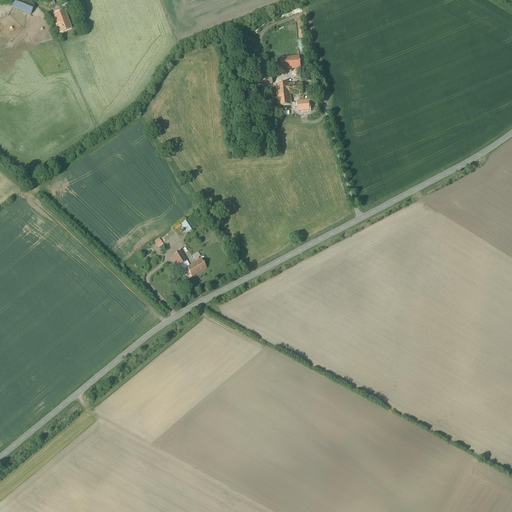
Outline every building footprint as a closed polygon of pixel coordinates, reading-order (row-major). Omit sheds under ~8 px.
[(24,0),(17,0),(14,11),(35,18),(39,5),(24,0)] [(73,30),(66,12),(54,17),(61,35),(73,30)] [(250,56),(243,58),(245,66),(252,64),(250,56)] [(303,57),(284,59),(285,73),(304,71),(303,57)] [(274,85),(272,71),(254,73),(255,87),(274,85)] [(293,96),(304,95),(303,84),(277,85),(279,107),(293,106),(293,96)] [(313,114),(312,102),(300,103),(300,105),(293,106),(279,107),(279,111),(295,110),(296,115),(313,114)] [(163,244),(159,238),(154,242),(158,248),(163,244)] [(189,265),(181,252),(171,257),(179,271),(185,268),(189,265)] [(201,257),(198,253),(191,257),(194,261),(201,257)] [(200,259),(189,265),(185,268),(191,278),(206,268),(200,259)]
